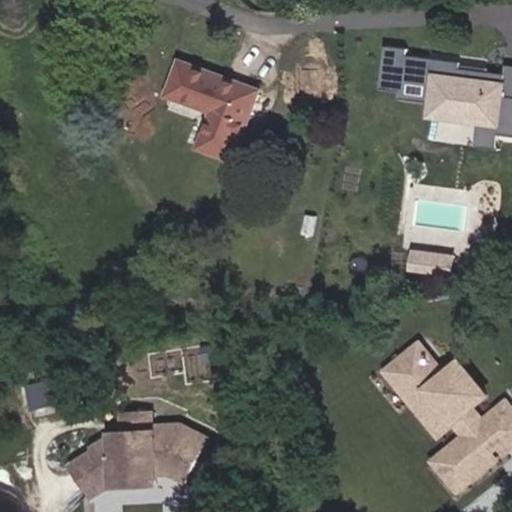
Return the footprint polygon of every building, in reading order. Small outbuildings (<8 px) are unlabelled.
[(511,72),(477,68),(478,62),(423,55),(424,49),(402,46),(396,89),(416,91),(415,99),(448,103),(469,106),(467,118),(494,122),(511,124),(511,72)] [(189,76),(178,106),(223,120),(211,157),(248,168),(270,102),(189,76)] [(469,106),(448,103),(446,116),(467,118),(469,106)] [(491,147),(511,149),(511,124),(494,122),(491,147)] [(436,249),(422,247),(419,265),(433,267),(436,249)] [(433,267),(460,270),(462,252),(436,249),(433,267)] [(435,340),(403,365),(441,413),(457,400),(481,431),(466,444),(450,456),(473,484),(508,455),(493,436),(504,427),(511,437),(511,406),(498,418),(486,403),(502,391),(476,358),(460,371),(435,340)] [(33,408),(60,404),(56,377),(29,381),(33,408)] [(457,400),(441,413),(466,444),(481,431),(457,400)] [(165,429),(165,421),(165,409),(133,409),(133,430),(165,429)] [(84,460),(101,488),(127,473),(164,472),(165,462),(184,462),(199,470),(217,436),(192,422),(165,421),(165,429),(133,430),(121,430),(122,446),(104,446),(84,460)] [(194,479),(199,470),(184,462),(165,462),(164,472),(127,473),(101,488),(105,495),(127,482),(168,483),(168,474),(186,474),(194,479)]
